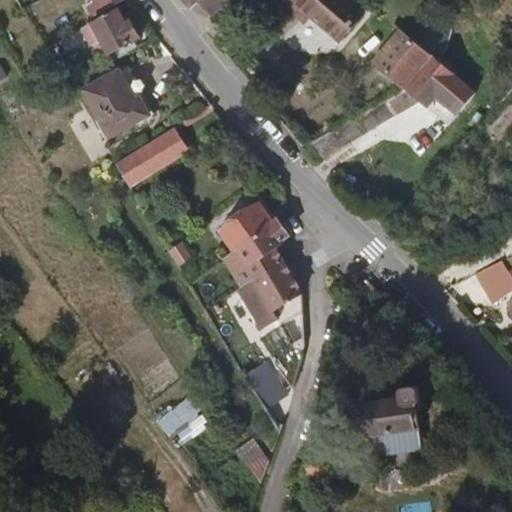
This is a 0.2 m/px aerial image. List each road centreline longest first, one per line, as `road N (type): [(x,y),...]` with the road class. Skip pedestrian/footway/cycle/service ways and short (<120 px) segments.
road 1 (residential): [(334,209),(319,348),(269,511)]
road 2 (tertiary): [(334,209),(260,132),(164,0)]
road 3 (tertiary): [(511,403),(334,209)]
